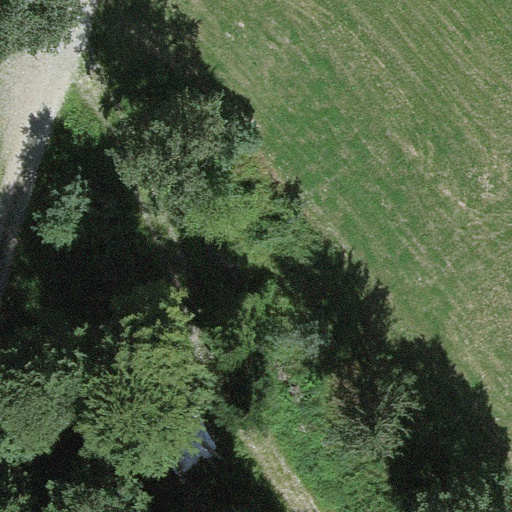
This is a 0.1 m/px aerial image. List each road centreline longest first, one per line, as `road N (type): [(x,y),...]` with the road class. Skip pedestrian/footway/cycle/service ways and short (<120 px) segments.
road 1 (track): [(291,511),(65,25)]
road 2 (track): [(0,255),(76,0)]
